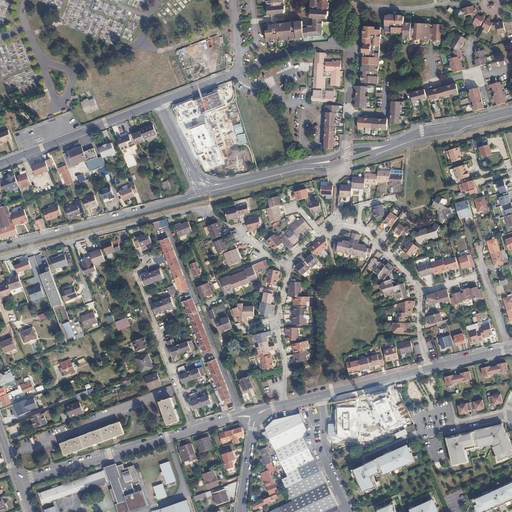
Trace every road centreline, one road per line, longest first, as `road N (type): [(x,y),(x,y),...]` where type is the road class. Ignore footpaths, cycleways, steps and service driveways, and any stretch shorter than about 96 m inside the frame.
road 1 (residential): [(214,214),(201,205),(0,256)]
road 2 (tertiary): [(0,247),(201,191)]
road 3 (residential): [(143,259),(146,268),(135,271),(194,430)]
road 4 (residential): [(194,430),(19,482)]
road 5 (residential): [(158,102),(0,164)]
road 6 (residential): [(158,102),(236,71),(234,0)]
road 7 (residential): [(321,395),(324,462),(348,511)]
road 8 (tertiary): [(511,110),(396,142)]
